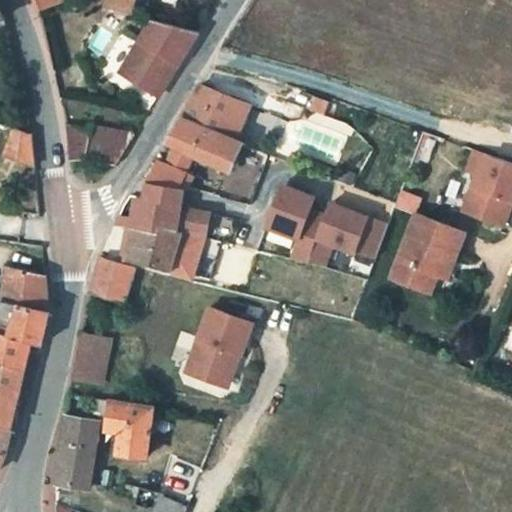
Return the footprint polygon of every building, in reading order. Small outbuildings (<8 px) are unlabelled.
[(67,2),(65,0),(34,0),(38,9),(38,10),(67,2)] [(130,15),(133,0),(81,0),(81,2),(130,15)] [(155,96),(196,32),(150,20),(116,70),(155,96)] [(327,97),(316,93),(288,85),(284,99),(310,107),(323,112),(327,97)] [(252,105),(200,87),(180,119),(159,152),(144,177),(144,178),(182,188),(185,189),(199,159),(227,170),(229,165),(238,147),(241,141),(236,139),(252,105)] [(112,166),(126,144),(133,132),(89,123),(87,130),(64,123),(67,150),(68,160),(82,160),(95,162),(108,165),(112,166)] [(32,132),(14,126),(5,155),(35,164),(32,132)] [(243,149),(238,147),(229,165),(234,167),(243,149)] [(511,202),(511,163),(475,150),(467,171),(481,176),(477,188),(473,186),(464,212),(503,226),(511,202)] [(182,188),(144,178),(142,189),(141,197),(136,196),(127,230),(130,230),(154,233),(155,230),(180,236),(202,241),(208,216),(178,208),(180,197),(182,188)] [(329,201),(322,215),(307,209),(313,195),(296,189),(280,183),(264,225),(296,237),(298,232),(330,243),(351,249),(352,247),(373,254),(386,221),(351,208),(329,201)] [(436,272),(444,250),(454,254),(461,234),(412,217),(389,277),(429,291),(436,272)] [(154,233),(130,230),(123,260),(169,271),(180,236),(155,230),(154,233)] [(289,257),(322,265),(330,243),(298,232),(296,237),(289,257)] [(454,254),(444,250),(436,272),(446,276),(454,254)] [(89,294),(123,303),(133,265),(99,256),(89,294)] [(7,265),(0,296),(0,343),(27,351),(39,354),(44,334),(50,314),(46,274),(7,265)] [(222,289),(229,291),(232,285),(225,283),(222,289)] [(238,357),(250,323),(209,308),(186,374),(225,387),(236,357),(238,357)] [(71,377),(101,382),(109,339),(78,334),(71,377)] [(0,394),(17,398),(21,378),(27,351),(0,343),(0,394)] [(17,398),(0,394),(0,427),(10,429),(13,415),(17,398)] [(117,453),(146,458),(152,408),(92,398),(90,416),(107,418),(105,429),(120,432),(117,453)] [(65,416),(55,485),(88,489),(99,422),(65,416)] [(0,461),(5,453),(10,429),(0,427),(0,461)] [(152,511),(150,511),(149,511),(182,511),(185,507),(158,497),(152,511)]
